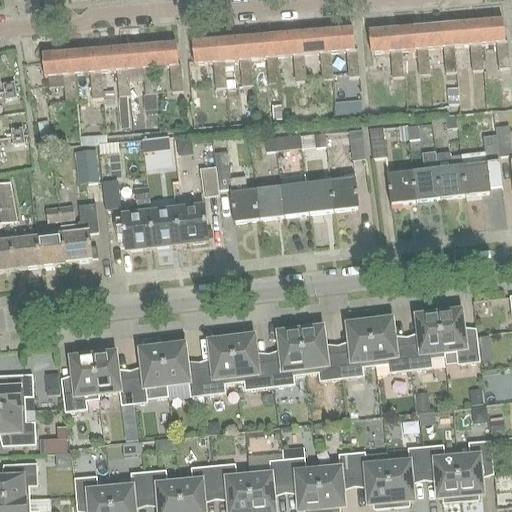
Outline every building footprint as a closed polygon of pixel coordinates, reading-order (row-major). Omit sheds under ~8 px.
[(503,24),(479,26),(481,48),(496,46),(499,72),(510,72),(507,45),(505,45),(503,24)] [(479,26),(452,28),(454,50),(470,49),(472,75),(483,74),(481,48),(479,26)] [(452,28),(426,30),(428,52),(443,51),(446,77),(456,76),(454,50),(452,28)] [(428,52),(426,30),(399,33),(401,54),(417,53),(419,79),(430,78),(428,52)] [(348,81),(359,80),(357,53),(355,53),(353,32),(329,35),(330,57),(346,55),(348,81)] [(403,80),(401,54),(399,33),(370,35),(371,57),(390,55),(392,81),(403,80)] [(329,35),(302,37),(304,59),(320,57),(322,83),(333,83),(330,57),(329,35)] [(304,59),(302,37),(275,39),(277,61),(293,60),(295,86),(306,85),(304,59)] [(280,87),(277,61),(275,39),(249,41),(251,63),(266,62),(269,88),(280,87)] [(253,89),(251,63),(249,41),(222,44),(224,65),(240,64),(242,90),(253,89)] [(222,44),(193,46),(195,68),(214,66),(216,92),(226,91),(224,65),(222,44)] [(177,48),(152,50),(154,71),(170,70),(172,96),(183,95),(181,68),(178,68),(177,48)] [(152,50),(126,52),(128,74),(143,72),(145,98),(157,97),(154,71),(152,50)] [(126,52),(99,54),(101,76),(117,75),(119,101),(130,100),(128,74),(126,52)] [(99,54),(73,56),(75,78),(90,77),(92,103),(103,102),(101,76),(99,54)] [(77,104),(75,78),(73,56),(44,59),(45,81),(63,79),(65,105),(77,104)] [(7,84),(9,94),(20,92),(18,82),(7,84)] [(448,109),(459,108),(458,91),(447,92),(448,109)] [(21,101),(20,92),(9,94),(11,103),(21,101)] [(114,93),(104,94),(105,108),(115,107),(114,93)] [(145,98),(143,99),(144,115),(158,114),(157,97),(145,98)] [(335,106),(336,119),(362,117),(361,104),(335,106)] [(281,123),(281,106),(272,107),(273,123),(281,123)] [(119,116),(121,131),(130,131),(129,115),(119,116)] [(455,118),(446,120),(448,132),(457,131),(455,118)] [(48,124),(38,126),(42,146),(52,145),(48,124)] [(16,130),(17,139),(28,138),(26,128),(16,130)] [(420,142),(418,129),(407,130),(409,143),(420,142)] [(496,139),(498,161),(511,159),(511,157),(509,129),(495,131),(496,139)] [(383,132),(369,133),(373,163),(386,161),(383,132)] [(362,134),(349,136),(352,165),(366,163),(362,134)] [(327,150),(325,137),(315,138),(316,150),(316,151),(327,150)] [(28,138),(17,139),(19,149),(30,147),(28,138)] [(315,138),(299,140),(301,152),(316,150),(315,138)] [(91,139),(80,140),(80,148),(91,148),(91,139)] [(485,162),(487,162),(498,161),(496,139),(483,141),(485,160),(485,162)] [(285,140),(275,141),(276,155),(287,153),(285,140)] [(276,155),(275,141),(265,142),(266,156),(276,155)] [(152,143),(142,144),(143,157),(153,156),(152,143)] [(177,159),(193,157),(191,144),(176,146),(177,159)] [(96,154),(75,156),(78,188),(100,186),(96,154)] [(260,225),(256,194),(247,196),(245,181),(231,183),(227,155),(215,157),(216,171),(218,194),(231,192),(231,197),(235,228),(260,225)] [(424,174),(413,176),(417,207),(441,204),(438,173),(435,156),(422,157),(424,174)] [(462,170),(461,163),(461,159),(451,160),(450,157),(436,159),(438,173),(441,204),(466,201),(462,170)] [(461,163),(462,170),(466,201),(491,198),(491,195),(491,193),(502,191),(500,167),(488,169),(487,162),(485,162),(485,160),(461,163)] [(218,194),(216,171),(200,173),(203,201),(219,199),(218,194)] [(417,207),(413,176),(387,179),(391,210),(417,207)] [(331,186),(335,216),(359,213),(356,183),(331,186)] [(102,186),(105,214),(121,212),(117,184),(102,186)] [(0,187),(0,201),(12,199),(9,186),(0,187)] [(305,189),(309,219),(335,216),(331,186),(305,189)] [(281,192),(285,222),(309,219),(305,189),(281,192)] [(156,252),(151,216),(150,205),(149,191),(134,192),(136,206),(137,206),(138,218),(122,220),(126,255),(156,252)] [(285,222),(281,192),(256,194),(260,225),(285,222)] [(0,214),(14,212),(12,199),(0,201),(0,214)] [(97,250),(92,251),(90,237),(99,236),(96,208),(79,210),(80,224),(77,228),(63,230),(68,268),(94,265),(93,262),(99,262),(97,250)] [(177,213),(181,249),(208,246),(204,210),(177,213)] [(73,211),(61,212),(63,224),(75,223),(73,211)] [(0,228),(16,225),(14,212),(0,214),(0,228)] [(63,224),(61,212),(46,214),(48,226),(63,224)] [(177,213),(151,216),(156,252),(181,249),(177,213)] [(39,240),(42,272),(68,268),(63,230),(60,230),(61,237),(39,240)] [(39,240),(13,243),(17,275),(42,272),(39,240)] [(0,276),(17,275),(13,243),(0,244),(0,276)] [(456,311),(440,313),(445,357),(457,355),(458,369),(481,366),(477,340),(465,342),(462,315),(456,315),(456,311)] [(445,357),(440,313),(422,316),(422,320),(417,320),(420,347),(408,349),(411,375),(433,372),(432,363),(446,361),(445,357)] [(387,320),(370,322),(376,370),(388,368),(389,377),(411,375),(408,349),(396,350),(393,323),(387,324),(387,320)] [(351,356),(339,357),(342,383),(364,380),(363,372),(376,370),(370,322),(352,324),(353,328),(347,329),(351,356)] [(342,383),(339,357),(327,359),(324,332),(318,332),(318,328),(300,331),(306,379),(319,377),(320,386),(342,383)] [(282,364),(270,366),(273,391),(294,389),(293,380),(306,379),(300,331),(283,333),(284,337),(278,337),(282,364)] [(273,391),(270,366),(258,367),(255,340),(249,341),(249,337),(233,339),(238,382),(258,380),(260,393),(273,391)] [(212,373),(200,374),(204,400),(226,397),(225,389),(238,387),(238,382),(233,339),(214,341),(215,345),(209,346),(212,373)] [(204,400),(200,374),(189,376),(185,349),(180,349),(179,345),(162,347),(168,391),(189,388),(191,401),(204,400)] [(143,381),(131,383),(135,408),(148,407),(146,393),(168,391),(162,347),(145,350),(146,354),(140,354),(143,381)] [(110,354),(95,356),(99,399),(120,396),(122,410),(124,410),(135,408),(131,383),(120,384),(116,357),(111,358),(110,354)] [(99,399),(95,356),(76,358),(77,362),(71,363),(74,390),(62,391),(65,417),(88,414),(87,405),(100,404),(99,399)] [(0,412),(26,412),(25,402),(34,402),(33,379),(7,380),(8,393),(0,392),(0,412)] [(470,394),(471,409),(484,408),(482,393),(470,394)] [(273,406),(272,396),(262,397),(263,407),(273,406)] [(427,397),(415,398),(416,415),(429,414),(427,397)] [(135,408),(124,410),(126,425),(137,423),(135,408)] [(26,412),(0,412),(0,438),(10,438),(10,451),(36,449),(35,427),(27,427),(26,412)] [(503,421),(490,422),(491,438),(504,436),(503,421)] [(219,425),(209,426),(209,436),(220,436),(219,425)] [(67,456),(66,430),(57,430),(57,442),(44,443),(45,458),(67,456)] [(457,462),(461,505),(478,503),(478,499),(483,499),(481,472),(493,471),(491,445),(468,447),(470,461),(457,462)] [(140,446),(122,448),(123,460),(141,458),(140,446)] [(444,507),(461,505),(457,462),(445,463),(443,449),(421,451),(423,477),(435,476),(438,503),(443,503),(444,507)] [(412,478),(423,477),(421,451),(408,453),(409,466),(388,468),(392,511),(409,510),(408,506),(414,505),(412,478)] [(374,511),(384,511),(392,511),(388,468),(366,470),(365,456),(352,458),(354,483),(366,482),(368,509),(374,509),(374,511)] [(318,470),(321,511),(339,511),(345,511),(342,484),(354,483),(352,458),(339,459),(340,472),(319,474),(319,470),(318,470)] [(321,511),(318,470),(306,471),(305,462),(282,464),(285,490),(297,489),(298,511),(321,511)] [(274,511),(273,491),(285,490),(282,464),(270,465),(271,479),(249,481),(251,511),(274,511)] [(12,481),(0,481),(0,504),(30,503),(29,491),(38,490),(37,468),(11,469),(12,481)] [(251,511),(249,481),(237,482),(236,468),(213,470),(215,496),(227,495),(228,511),(251,511)] [(204,511),(204,497),(215,496),(213,470),(191,472),(192,481),(179,482),(181,511),(204,511)] [(181,511),(179,482),(167,483),(166,475),(144,477),(146,502),(158,501),(159,511),(181,511)] [(135,511),(134,503),(146,502),(144,477),(131,478),(132,491),(110,493),(112,511),(135,511)] [(112,511),(110,493),(98,494),(97,481),(74,483),(77,509),(89,507),(89,511),(112,511)] [(0,511),(52,511),(52,502),(30,503),(0,504),(0,511)]
